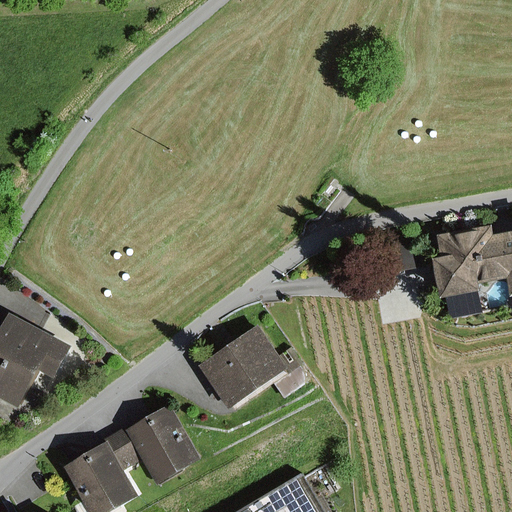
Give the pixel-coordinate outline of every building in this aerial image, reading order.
[(511,296),(511,231),(495,235),(493,225),(437,235),(442,258),(434,260),(441,298),(447,297),(451,320),(484,314),(479,285),(507,279),(510,296),(511,296)] [(422,267),(416,233),(369,241),(375,276),(422,267)] [(71,347),(9,315),(0,332),(0,398),(21,409),(40,372),(54,379),(71,347)] [(279,357),(259,326),(199,366),(230,413),(273,384),(284,401),(307,386),(303,365),(292,348),(279,357)] [(114,433),(134,466),(144,460),(159,486),(203,461),(170,405),(144,421),(142,417),(114,433)] [(89,453),(64,467),(90,511),(113,511),(140,497),(125,471),(134,466),(114,433),(87,449),(89,453)] [(324,511),(303,474),(238,511),(324,511)]
